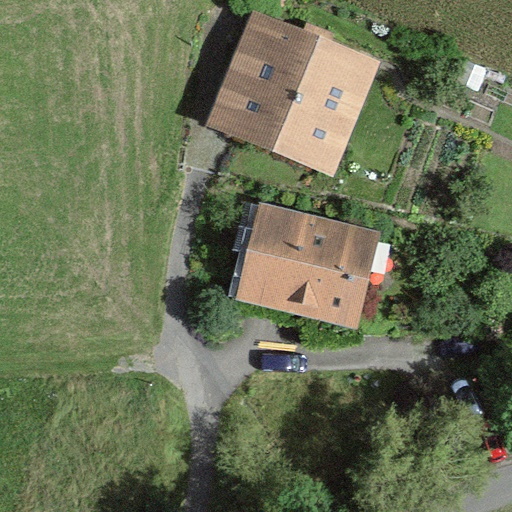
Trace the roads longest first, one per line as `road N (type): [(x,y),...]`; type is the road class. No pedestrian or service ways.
road 1 (track): [(193,76),(162,265),(173,358),(190,391),(200,463),(189,511)]
road 2 (track): [(490,477),(448,396),(392,357),(270,351),(173,358)]
road 3 (track): [(0,358),(173,358)]
